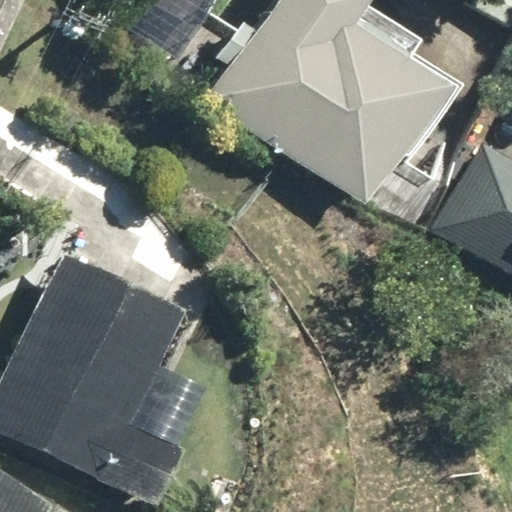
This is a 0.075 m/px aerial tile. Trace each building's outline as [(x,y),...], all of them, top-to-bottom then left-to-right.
[(356,0),(270,0),(202,101),(354,206),(437,85),(401,60),(410,47),(352,7),(356,0)] [(511,0),(460,0),(506,28),(511,17),(511,0)] [(511,166),(480,149),(429,238),(505,281),(511,268),(511,166)] [(167,453),(158,449),(187,384),(146,367),(171,310),(56,259),(0,384),(0,438),(145,503),(167,453)] [(60,511),(0,481),(0,511),(60,511)]
